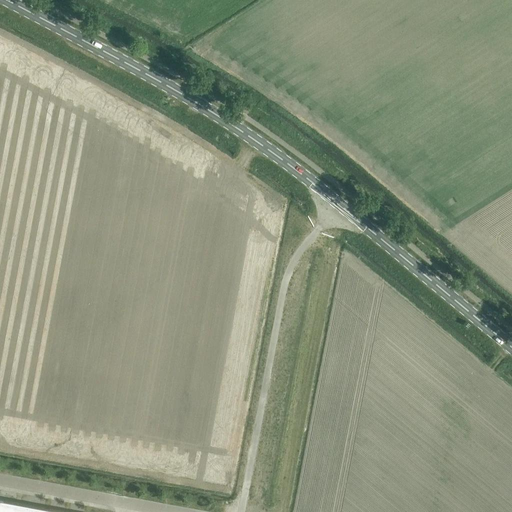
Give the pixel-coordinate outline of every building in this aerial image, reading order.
[(0,251),(10,202),(0,200),(0,251)] [(9,287),(23,289),(35,226),(22,223),(9,287)] [(50,312),(64,314),(76,250),(62,248),(50,312)] [(227,256),(218,304),(230,307),(239,259),(227,256)] [(91,335),(106,338),(117,273),(103,271),(91,335)] [(49,422),(80,426),(93,356),(62,353),(49,422)] [(199,432),(196,444),(212,447),(215,436),(199,432)] [(0,454),(76,467),(78,453),(0,440),(0,454)] [(0,511),(60,511),(0,501),(0,511)]
